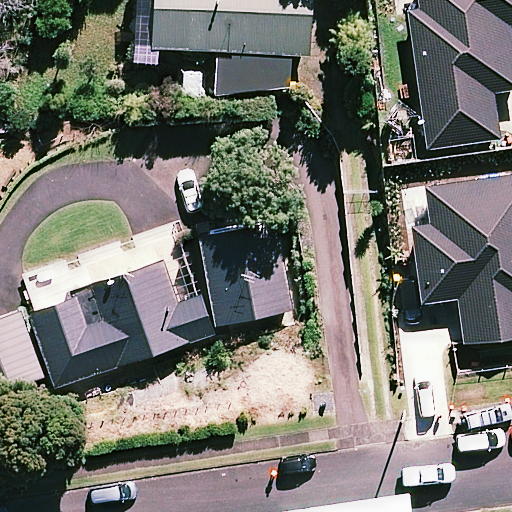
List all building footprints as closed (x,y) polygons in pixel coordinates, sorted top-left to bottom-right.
[(312,0),(142,0),(139,59),(157,60),(158,44),(309,53),(312,0)] [(511,23),(511,0),(410,0),(428,146),(499,138),(494,90),(511,88),(511,30),(511,23)] [(511,174),(427,186),(432,223),(414,226),(424,300),(459,296),(466,342),(511,335),(511,174)] [(293,309),(274,219),(199,234),(218,325),(293,309)] [(176,298),(154,233),(79,259),(90,290),(34,309),(60,385),(209,334),(195,292),(176,298)] [(0,390),(44,378),(23,310),(0,317),(0,390)]
